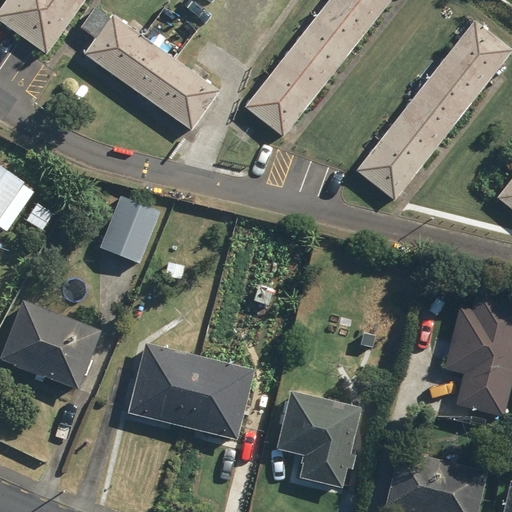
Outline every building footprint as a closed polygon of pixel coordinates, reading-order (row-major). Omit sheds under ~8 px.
[(0,0),(0,33),(49,66),(94,0),(0,0)] [(327,0),(244,107),(285,138),(392,0),(327,0)] [(219,92),(113,15),(85,52),(191,130),(219,92)] [(474,24),(356,169),(392,199),(511,54),(474,24)] [(36,192),(0,167),(0,225),(8,232),(36,192)] [(511,175),(493,199),(511,213),(511,175)] [(163,216),(121,197),(98,249),(141,268),(163,216)] [(455,404),(505,417),(511,391),(511,294),(469,284),(447,371),(462,375),(455,404)] [(0,361),(81,395),(106,336),(25,302),(0,361)] [(128,412),(238,442),(257,373),(147,343),(128,412)] [(295,476),(345,488),(365,410),(290,391),(275,451),(300,457),(295,476)] [(384,509),(394,511),(476,511),(486,474),(399,451),(384,509)] [(503,511),(511,511),(511,481),(511,482),(503,511)]
